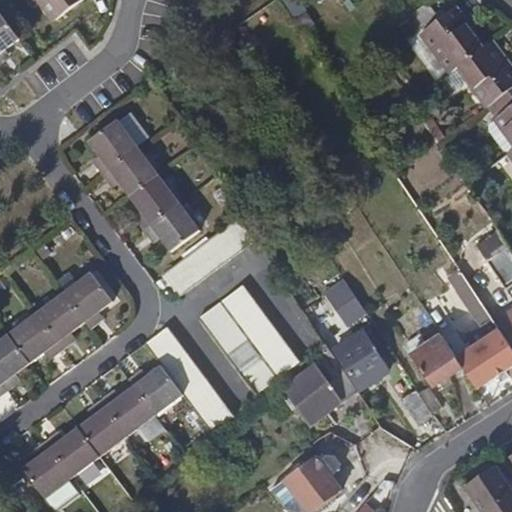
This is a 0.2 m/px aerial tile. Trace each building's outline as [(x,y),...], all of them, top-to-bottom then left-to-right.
[(77,0),(42,0),(56,16),(77,0)] [(450,75),(457,69),(482,51),(451,11),(421,35),(450,75)] [(3,13),(0,15),(0,65),(4,70),(9,66),(4,59),(11,54),(26,42),(3,13)] [(511,76),(488,46),(482,51),(457,69),(488,109),(494,105),(511,91),(511,76)] [(16,61),(11,54),(4,59),(9,66),(16,61)] [(497,120),(511,140),(511,91),(494,105),(502,116),(497,120)] [(96,168),(101,175),(138,148),(118,120),(89,142),(99,157),(103,164),(96,168)] [(138,148),(101,175),(106,182),(113,177),(117,183),(128,197),(157,175),(138,148)] [(103,164),(99,157),(92,162),(96,168),(103,164)] [(177,203),(157,175),(128,197),(140,213),(144,219),(137,225),(141,230),(177,203)] [(113,177),(106,182),(110,188),(117,183),(113,177)] [(177,203),(141,230),(145,236),(153,231),(157,238),(167,253),(198,232),(177,203)] [(144,219),(140,213),(132,218),(137,225),(144,219)] [(228,226),(244,250),(258,240),(242,216),(228,226)] [(244,250),(228,226),(216,234),(233,257),(244,250)] [(153,231),(145,236),(149,243),(157,238),(153,231)] [(216,234),(205,243),(221,266),(233,257),(216,234)] [(205,243),(192,252),(209,275),(221,266),(205,243)] [(511,288),(511,251),(510,248),(488,264),(507,292),(511,288)] [(192,252),(181,260),(198,282),(209,275),(192,252)] [(198,282),(181,260),(169,268),(186,291),(198,282)] [(69,290),(91,320),(96,326),(102,321),(98,314),(105,309),(118,299),(96,270),(69,290)] [(511,367),(511,344),(461,271),(451,278),(496,345),(471,362),(487,385),(511,367)] [(357,295),(346,278),(328,291),(339,307),(357,295)] [(238,313),(259,297),(250,284),(228,301),(238,313)] [(76,331),(91,320),(69,290),(40,312),(68,348),(74,343),(69,336),(76,331)] [(367,310),(357,295),(339,307),(349,322),(367,310)] [(268,308),(259,297),(238,313),(246,325),(268,308)] [(238,313),(228,301),(206,318),(215,330),(238,313)] [(256,338),(277,321),(268,308),(246,325),(256,338)] [(109,316),(105,309),(98,314),(102,321),(109,316)] [(40,312),(13,333),(35,363),(50,351),(57,346),(61,353),(68,348),(40,312)] [(246,325),(238,313),(215,330),(224,343),(246,325)] [(287,334),(277,321),(256,338),(266,351),(287,334)] [(256,338),(246,325),(224,343),(234,356),(256,338)] [(153,345),(162,357),(184,340),(174,328),(153,345)] [(81,338),(76,331),(69,336),(74,343),(81,338)] [(370,365),(381,357),(362,331),(336,349),(362,385),(376,375),(370,365)] [(0,342),(0,375),(12,390),(19,385),(14,379),(20,374),(35,363),(13,333),(0,342)] [(275,363),(296,346),(287,334),(266,351),(275,363)] [(463,367),(442,334),(414,355),(434,386),(463,367)] [(266,351),(256,338),(234,356),(243,369),(266,351)] [(193,353),(184,340),(162,357),(168,365),(172,370),(193,353)] [(57,346),(50,351),(55,357),(61,353),(57,346)] [(305,359),(296,346),(275,363),(284,376),(305,359)] [(275,363),(266,351),(243,369),(252,381),(275,363)] [(203,365),(193,353),(172,370),(181,382),(203,365)] [(388,367),(381,357),(370,365),(376,375),(388,367)] [(284,376),(275,363),(252,381),(261,393),(284,376)] [(359,390),(341,363),(331,370),(337,379),(331,384),(317,366),(288,388),(292,395),(287,399),(296,409),(300,406),(313,423),(359,390)] [(181,382),(172,370),(168,365),(154,375),(147,380),(143,374),(135,379),(141,385),(163,415),(191,395),(181,382)] [(191,395),(212,377),(203,365),(181,382),(191,395)] [(154,375),(149,369),(143,374),(147,380),(154,375)] [(25,380),(20,374),(14,379),(19,385),(25,380)] [(5,395),(12,390),(0,375),(0,389),(5,395)] [(222,390),(212,377),(191,395),(200,407),(222,390)] [(163,415),(141,385),(125,397),(119,401),(114,396),(108,400),(135,436),(163,415)] [(435,412),(418,385),(403,395),(420,422),(435,412)] [(231,403),(222,390),(200,407),(210,419),(231,403)] [(125,397),(120,391),(114,396),(119,401),(125,397)] [(84,427),(106,456),(135,436),(108,400),(101,405),(105,412),(98,417),(84,427)] [(231,403),(210,419),(220,433),(241,415),(231,403)] [(105,412),(101,405),(93,410),(98,417),(105,412)] [(51,442),(78,478),(106,456),(84,427),(69,439),(62,443),(58,437),(51,442)] [(69,439),(64,432),(58,437),(62,443),(69,439)] [(78,478),(51,442),(44,448),(48,454),(42,458),(28,468),(51,498),(78,478)] [(48,454),(44,448),(38,452),(42,458),(48,454)] [(319,457),(281,488),(292,502),(301,495),(313,511),(342,486),(332,473),(339,467),(342,461),(336,453),(329,454),(321,460),(319,457)] [(467,483),(485,511),(511,511),(511,487),(496,463),(467,483)]
